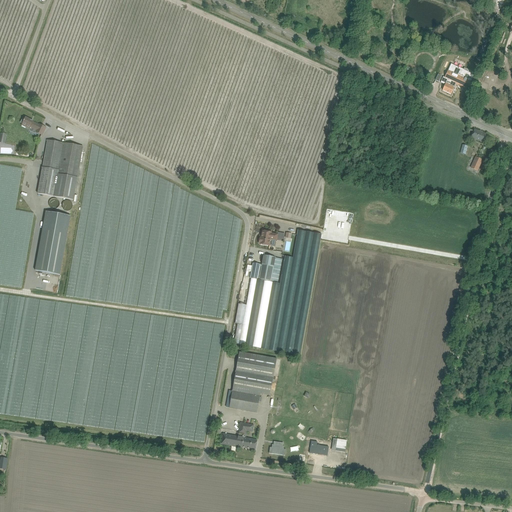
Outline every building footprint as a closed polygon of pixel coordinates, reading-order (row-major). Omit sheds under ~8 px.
[(494,47),(487,62),(490,63),(497,48),(494,47)] [(443,77),(443,78),(441,83),(444,84),(446,84),(443,90),(451,94),(456,83),(461,85),(460,87),(463,88),(463,87),(467,88),(469,84),(471,80),(474,74),(458,67),(458,66),(452,63),(450,64),(450,65),(451,65),(445,78),(443,77)] [(23,117),(20,123),(23,124),(22,126),(29,130),(30,131),(34,133),(36,132),(43,136),(47,128),(39,124),(39,125),(33,122),(33,121),(26,118),(25,119),(23,117)] [(475,129),(472,136),(472,138),(483,142),(486,134),(475,129)] [(47,140),(43,168),(42,168),(37,194),(74,200),(83,146),(47,140)] [(482,160),(477,158),(476,157),(471,168),(477,171),(482,160)] [(46,216),(35,275),(60,279),(70,220),(46,216)] [(322,234),(318,234),(298,230),(293,258),(285,257),(280,284),(278,284),(282,259),(275,258),(264,255),(262,265),(253,263),(250,278),(251,278),(240,345),(301,356),(322,234)] [(260,238),(259,243),(260,243),(260,244),(269,246),(272,246),(275,247),(276,240),(277,240),(278,235),(271,234),(271,233),(263,231),(261,238),(260,238)] [(229,408),(257,413),(260,394),(270,396),(277,359),(240,352),(232,391),(229,391),(228,399),(231,400),(229,408)] [(247,424),(241,423),(239,433),(246,434),(247,424)] [(224,434),(222,444),(236,446),(236,447),(255,450),(256,445),(257,440),(224,434)] [(336,444),(335,451),(345,453),(346,446),(347,441),(337,439),(336,444)] [(269,447),(268,453),(285,455),(286,449),(284,449),(284,446),(272,444),(271,447),(269,447)]
